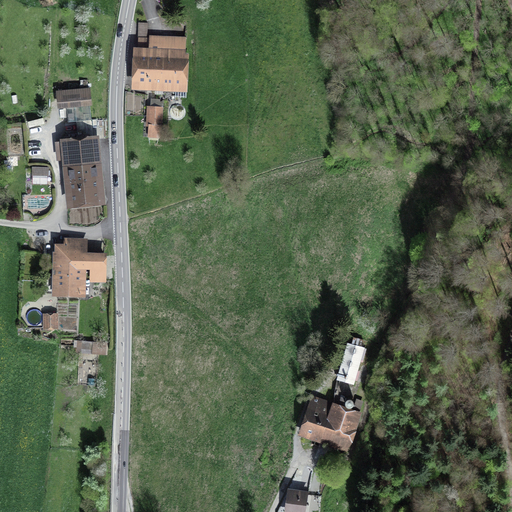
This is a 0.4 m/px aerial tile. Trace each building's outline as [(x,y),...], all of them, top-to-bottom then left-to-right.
[(184,38),(148,37),(148,39),(137,38),(137,54),(136,54),(135,84),(182,86),(184,38)] [(81,89),(58,91),(59,106),(90,104),(88,79),(80,80),(81,89)] [(160,109),(149,108),(147,137),(158,138),(160,109)] [(94,139),(67,141),(67,142),(58,143),(59,159),(69,158),(73,203),(100,201),(94,139)] [(48,168),(33,167),(33,175),(48,175),(48,168)] [(82,240),(67,239),(67,244),(60,244),(59,265),(58,265),(58,268),(61,268),(60,293),(81,294),(81,265),(94,265),(94,280),(105,280),(105,255),(82,254),(82,240)] [(58,315),(46,315),(46,327),(58,327),(58,315)] [(350,343),(347,342),(336,378),(353,383),(364,346),(360,346),(362,339),(353,336),(350,343)] [(108,352),(109,341),(83,340),(83,351),(108,352)] [(348,406),(349,406),(350,406),(352,405),(353,404),(353,402),(353,401),(353,400),(352,399),(351,398),(350,397),(348,397),(347,398),(346,399),(345,400),(345,401),(345,403),(345,404),(346,405),(348,406)] [(331,403),(315,398),(304,431),(349,446),(360,412),(331,403)] [(307,493),(291,491),(288,511),(302,511),(305,495),(307,496),(307,493)]
